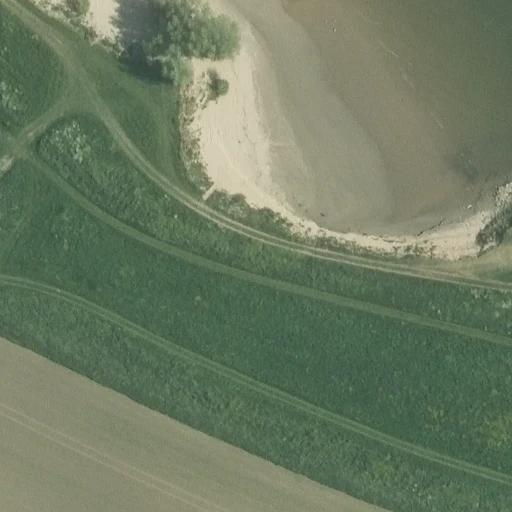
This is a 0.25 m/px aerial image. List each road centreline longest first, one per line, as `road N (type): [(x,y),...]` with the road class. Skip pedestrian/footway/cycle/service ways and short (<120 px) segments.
road 1 (track): [(511,288),(257,221),(211,197),(105,60),(37,0)]
road 2 (track): [(511,481),(334,424),(44,287),(0,281)]
road 3 (track): [(0,174),(105,60)]
